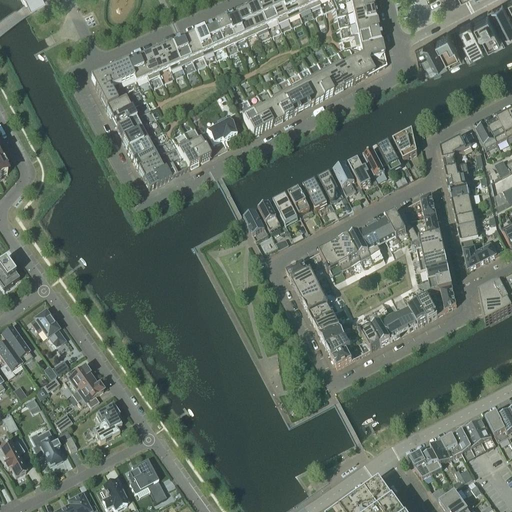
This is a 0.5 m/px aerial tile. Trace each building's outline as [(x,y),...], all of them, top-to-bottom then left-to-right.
[(348,0),(328,0),(329,1),(318,6),(319,10),(310,14),(299,19),(288,24),(278,28),(276,24),(265,29),(267,33),(256,38),(245,42),(235,47),(224,52),(213,56),(203,61),(192,66),(181,70),(179,67),(157,76),(159,80),(148,85),(146,81),(135,86),(121,92),(120,93),(125,101),(131,112),(136,121),(139,120),(145,130),(150,141),(147,143),(152,152),(155,150),(160,160),(163,165),(166,170),(171,167),(177,178),(188,173),(176,150),(187,144),(189,147),(199,142),(194,131),(193,131),(167,145),(141,97),(334,13),(343,52),(237,108),(236,108),(240,116),(250,111),(260,105),(262,109),(272,103),(270,100),(280,95),(301,84),(311,79),(320,74),(331,68),(341,63),(342,67),(361,57),(359,50),(357,38),(355,28),(352,18),(352,17),(350,5),(348,0)] [(288,24),(286,20),(277,0),(276,0),(267,4),(276,24),(278,28),(288,24)] [(299,19),(297,15),(290,0),(277,0),(286,20),(288,24),(299,19)] [(310,14),(308,10),(303,0),(290,0),(297,15),(299,19),(310,14)] [(319,10),(318,6),(315,0),(303,0),(308,10),(310,14),(319,10)] [(352,17),(374,12),(371,1),(350,5),(352,17)] [(276,24),(267,4),(256,9),(265,29),(276,24)] [(491,11),(487,13),(488,16),(491,20),(495,18),(501,30),(502,29),(506,36),(505,37),(505,38),(511,33),(511,24),(502,5),(491,11)] [(267,33),(265,29),(256,9),(245,14),(254,34),(256,38),(267,33)] [(355,28),(376,23),(374,12),(352,17),(352,18),(355,28)] [(256,38),(254,34),(245,14),(234,19),(243,39),(245,42),(256,38)] [(481,34),(482,34),(489,46),(489,44),(500,39),(500,40),(501,40),(488,16),(485,17),(485,18),(474,23),(479,32),(479,33),(480,33),(481,34)] [(245,42),(243,39),(234,19),(224,23),(233,43),(235,47),(245,42)] [(461,36),(471,55),(484,48),(470,22),(460,27),(464,35),(461,36)] [(235,47),(233,43),(224,23),(213,28),(222,48),(224,52),(235,47)] [(357,38),(378,33),(376,23),(355,28),(357,38)] [(224,52),(222,48),(213,28),(202,33),(211,53),(213,56),(224,52)] [(213,56),(211,53),(202,33),(192,37),(201,57),(203,61),(213,56)] [(359,50),(381,45),(378,33),(357,38),(359,50)] [(457,50),(448,34),(436,40),(447,60),(459,53),(457,50)] [(203,61),(201,57),(192,37),(181,42),(190,62),(192,66),(203,61)] [(434,68),(437,73),(447,68),(445,63),(444,62),(434,42),(434,41),(423,47),(425,52),(426,52),(429,58),(421,61),(425,68),(432,64),(434,67),(433,68),(434,68)] [(192,66),(190,62),(181,42),(170,46),(179,67),(181,70),(192,66)] [(361,57),(386,68),(381,45),(359,50),(361,57)] [(157,76),(179,67),(170,46),(148,56),(157,76)] [(463,48),(457,50),(459,53),(460,56),(466,53),(463,48)] [(159,80),(157,76),(148,56),(137,61),(146,81),(148,85),(159,80)] [(353,86),(386,68),(361,57),(342,67),(353,86)] [(135,86),(146,81),(137,61),(126,66),(135,86)] [(353,86),(342,67),(341,63),(331,68),(333,72),(343,91),(353,86)] [(121,92),(135,86),(126,66),(90,82),(106,111),(125,101),(120,93),(121,92)] [(343,91),(333,72),(331,68),(320,74),(322,77),(332,97),(343,91)] [(332,97),(322,77),(320,74),(311,79),(313,82),(323,102),(332,97)] [(323,102),(313,82),(311,79),(301,84),(303,87),(313,107),(323,102)] [(313,107),(303,87),(301,84),(280,95),(282,98),(292,118),(313,107)] [(292,118),(282,98),(280,95),(270,100),(272,103),(283,123),(292,118)] [(111,122),(131,112),(125,101),(106,111),(111,122)] [(272,128),(283,123),(272,103),(262,109),(272,128)] [(272,128),(262,109),(260,105),(250,111),(252,114),(262,133),(272,128)] [(262,133),(252,114),(250,111),(240,116),(252,139),(262,133)] [(116,132),(136,121),(131,112),(111,122),(116,132)] [(507,143),(511,140),(511,125),(508,117),(497,123),(507,143)] [(122,142),(145,130),(139,120),(136,121),(116,132),(122,142)] [(222,145),(236,138),(228,122),(227,123),(225,120),(216,124),(218,128),(206,134),(213,148),(221,143),(222,145)] [(497,148),(507,143),(497,123),(487,129),(497,148)] [(485,154),(497,148),(487,129),(475,135),(485,154)] [(127,153),(147,143),(150,141),(145,130),(122,142),(127,153)] [(393,144),(392,144),(393,145),(403,164),(417,157),(412,135),(412,134),(402,139),(402,140),(402,141),(394,146),(394,145),(393,144)] [(451,147),(454,159),(471,150),(466,140),(451,147)] [(209,161),(210,161),(199,142),(189,147),(199,167),(209,161)] [(132,162),(152,152),(147,143),(127,153),(132,162)] [(199,167),(189,147),(187,144),(176,150),(188,173),(199,167)] [(391,177),(401,171),(389,147),(388,146),(378,152),(378,153),(391,177)] [(456,171),(454,159),(451,147),(440,153),(445,174),(456,171)] [(137,172),(160,160),(155,150),(152,152),(132,162),(137,172)] [(363,160),(374,182),(379,179),(380,179),(385,176),(374,155),(373,154),(372,155),(372,154),(371,155),(370,156),(369,156),(369,157),(367,157),(366,157),(366,158),(365,159),(364,158),(364,159),(363,160)] [(166,170),(163,165),(160,160),(137,172),(143,183),(166,171),(166,170)] [(366,172),(363,173),(358,163),(358,162),(348,168),(361,192),(371,187),(368,181),(370,180),(366,172)] [(509,176),(505,168),(503,164),(498,167),(500,171),(504,178),(509,176)] [(148,193),(177,178),(171,167),(166,170),(166,171),(143,183),(148,193)] [(504,178),(500,171),(498,167),(494,169),(500,180),(504,178)] [(346,200),(356,195),(352,188),(354,186),(346,169),(345,169),(333,175),(333,176),(346,200)] [(447,184),(468,179),(466,169),(456,171),(445,174),(447,184)] [(339,199),(341,198),(338,191),(337,191),(330,178),(329,177),(318,183),(318,184),(331,208),(338,204),(336,199),(338,198),(339,199)] [(470,188),(471,188),(468,179),(447,184),(449,193),(467,189),(470,188)] [(315,214),(327,208),(315,185),(303,191),(315,214)] [(467,189),(449,193),(451,203),(469,199),(473,198),(470,188),(467,189)] [(299,194),(299,193),(288,199),(299,220),(310,215),(299,194)] [(511,206),(511,202),(508,195),(503,197),(509,208),(511,206)] [(431,198),(420,204),(424,222),(436,220),(431,198)] [(453,213),(475,208),(473,198),(469,199),(451,203),(453,213)] [(285,230),(298,223),(286,201),(286,200),(273,207),(285,230)] [(359,206),(351,210),(353,214),(361,210),(359,206)] [(456,223),(477,218),(475,208),(453,213),(456,223)] [(270,237),(281,231),(269,209),(258,215),(270,237)] [(403,213),(396,217),(401,228),(409,224),(403,213)] [(256,216),(255,216),(243,223),(256,246),(268,240),(256,216)] [(396,217),(386,222),(392,233),(396,242),(406,237),(405,236),(404,235),(401,229),(401,228),(396,217)] [(458,232),(479,228),(477,218),(456,223),(458,232)] [(436,220),(424,222),(428,241),(440,239),(436,220)] [(376,227),(372,230),(382,249),(386,247),(396,242),(392,233),(386,222),(376,227)] [(401,228),(401,229),(404,235),(405,236),(406,237),(406,238),(407,239),(411,247),(417,244),(419,244),(419,243),(415,234),(410,226),(410,225),(409,224),(401,228)] [(501,232),(500,232),(502,236),(511,252),(511,250),(511,227),(511,226),(501,232)] [(460,245),(477,241),(482,240),(479,228),(458,232),(460,245)] [(368,232),(358,237),(364,248),(370,261),(380,255),(378,251),(381,249),(382,249),(372,230),(371,230),(368,232)] [(368,325),(370,330),(408,310),(417,305),(415,301),(425,296),(426,298),(431,297),(428,287),(426,276),(421,277),(419,266),(416,255),(421,254),(419,243),(417,244),(411,247),(406,237),(396,242),(382,249),(381,249),(378,251),(380,255),(370,261),(361,266),(351,271),(342,276),(332,281),(325,268),(318,272),(311,275),(316,286),(322,297),(328,308),(332,306),(338,317),(334,319),(339,330),(345,341),(350,351),(358,347),(365,343),(358,331),(368,325)] [(358,237),(348,242),(354,253),(361,266),(370,261),(364,248),(358,237)] [(419,243),(419,244),(421,254),(431,252),(443,249),(440,239),(428,241),(419,243)] [(348,242),(339,247),(344,258),(351,271),(361,266),(354,253),(348,242)] [(339,247),(329,252),(335,263),(342,276),(351,271),(344,258),(339,247)] [(478,269),(499,258),(494,247),(475,257),(478,269)] [(478,269),(475,257),(473,248),(462,250),(467,274),(478,269)] [(421,254),(416,255),(419,266),(433,262),(445,260),(443,249),(431,252),(421,254)] [(329,252),(319,257),(325,268),(327,273),(329,277),(332,281),(342,276),(335,263),(329,252)] [(319,257),(313,261),(318,271),(319,272),(325,268),(319,257)] [(433,262),(419,266),(421,277),(426,276),(426,275),(435,273),(447,270),(445,260),(433,262)] [(19,283),(16,279),(5,263),(0,266),(0,287),(4,293),(19,283)] [(303,266),(286,275),(291,286),(311,275),(310,275),(309,276),(303,266)] [(435,273),(426,275),(426,276),(428,286),(438,284),(450,282),(447,270),(435,273)] [(311,275),(291,286),(297,296),(308,291),(316,286),(311,276),(311,275)] [(511,314),(511,280),(497,288),(497,289),(498,289),(499,290),(495,292),(494,291),(495,290),(494,290),(478,298),(483,320),(484,320),(484,319),(486,319),(487,323),(492,322),(492,323),(492,324),(511,314)] [(438,284),(428,286),(431,296),(431,297),(440,295),(452,292),(450,282),(438,284)] [(308,291),(297,296),(303,307),(313,302),(322,297),(316,286),(308,291)] [(442,303),(432,308),(437,319),(456,310),(452,292),(440,295),(442,303)] [(425,296),(415,301),(417,305),(422,314),(427,325),(437,319),(432,308),(426,298),(426,297),(425,296)] [(313,302),(303,307),(308,318),(319,312),(328,308),(322,297),(313,302)] [(319,312),(308,318),(314,329),(325,323),(334,319),(338,317),(332,305),(328,308),(319,312)] [(417,305),(408,310),(412,319),(418,330),(427,325),(422,314),(417,305)] [(404,337),(418,330),(412,319),(408,310),(398,315),(397,316),(394,317),(404,337)] [(49,321),(46,317),(45,316),(30,326),(37,336),(41,333),(47,342),(49,341),(55,351),(64,344),(57,335),(58,334),(53,326),(54,325),(50,321),(49,321)] [(404,337),(394,317),(380,325),(390,344),(404,337)] [(325,323),(314,329),(320,340),(331,334),(339,330),(334,319),(325,323)] [(368,325),(358,331),(360,335),(362,339),(365,343),(370,355),(380,349),(375,338),(370,330),(368,325)] [(370,330),(375,338),(380,349),(390,344),(380,325),(370,330)] [(331,334),(320,340),(325,351),(336,345),(345,341),(339,330),(331,334)] [(21,368),(32,361),(12,332),(1,340),(4,345),(5,344),(21,368)] [(336,345),(325,351),(331,362),(351,351),(350,351),(345,341),(336,345)] [(365,343),(358,347),(358,348),(364,358),(370,355),(365,343)] [(0,360),(5,368),(0,371),(0,372),(8,383),(14,379),(12,375),(21,368),(5,344),(4,345),(0,347),(0,360)] [(351,351),(331,362),(337,372),(354,363),(349,353),(351,352),(351,351)] [(57,379),(68,371),(63,364),(52,372),(57,379)] [(51,383),(56,379),(49,370),(44,373),(51,383)] [(71,399),(93,384),(84,371),(63,386),(71,399)] [(47,396),(59,387),(55,382),(43,390),(47,396)] [(95,401),(103,395),(98,388),(97,389),(93,384),(71,399),(80,411),(87,406),(90,411),(98,406),(95,401)] [(21,404),(26,400),(19,391),(14,394),(21,404)] [(36,406),(35,406),(33,403),(26,406),(28,410),(27,410),(31,418),(40,413),(36,406)] [(116,419),(119,418),(112,409),(104,415),(93,420),(98,429),(92,434),(99,447),(119,437),(116,431),(121,429),(116,419)] [(511,441),(511,422),(508,415),(498,421),(509,441),(508,442),(509,443),(511,441)] [(498,421),(496,417),(485,423),(498,447),(508,442),(509,441),(498,421)] [(9,436),(17,432),(10,419),(2,423),(9,436)] [(60,435),(72,427),(68,421),(56,429),(60,435)] [(482,425),(472,430),(476,437),(477,438),(482,448),(491,442),(492,442),(487,433),(482,425)] [(467,433),(462,435),(466,444),(471,453),(482,448),(477,438),(476,437),(472,430),(467,433)] [(56,446),(55,447),(48,434),(37,440),(36,438),(30,441),(35,450),(32,452),(38,463),(44,459),(49,470),(56,466),(57,467),(62,464),(60,461),(59,461),(55,453),(57,453),(57,449),(56,446)] [(462,435),(452,440),(457,449),(462,458),(471,453),(466,444),(462,435)] [(70,455),(76,452),(70,440),(64,444),(70,455)] [(452,440),(441,446),(450,464),(461,458),(462,458),(457,449),(452,440)] [(17,459),(23,455),(16,445),(11,449),(10,446),(0,451),(0,453),(1,456),(0,456),(0,462),(7,473),(10,472),(14,481),(25,475),(17,459)] [(441,446),(430,452),(432,456),(432,455),(440,470),(440,469),(450,464),(441,446)] [(422,461),(431,479),(442,473),(440,469),(440,470),(432,455),(432,456),(422,461)] [(420,457),(408,463),(422,483),(431,479),(422,461),(420,457)] [(136,473),(128,477),(132,484),(134,483),(134,485),(129,487),(134,497),(136,496),(139,494),(146,490),(148,489),(151,488),(152,487),(157,485),(154,478),(147,465),(135,471),(136,473)] [(462,486),(464,485),(461,480),(457,482),(459,485),(453,488),(455,492),(463,488),(462,486)] [(399,511),(379,483),(337,511),(399,511)] [(114,485),(102,491),(106,497),(104,498),(106,501),(107,500),(108,502),(102,505),(104,511),(108,511),(112,510),(113,511),(119,511),(127,508),(124,504),(125,503),(123,499),(121,496),(121,495),(120,496),(114,485)] [(435,502),(445,495),(441,490),(432,497),(435,502)] [(439,507),(449,500),(445,495),(435,502),(439,507)] [(451,511),(461,505),(455,496),(449,500),(439,507),(442,511),(451,511)] [(155,507),(166,501),(163,497),(153,502),(155,507)] [(67,506),(69,509),(70,511),(95,511),(94,509),(88,511),(82,498),(80,499),(79,498),(73,501),(74,502),(67,506)] [(471,511),(474,510),(467,500),(461,505),(451,511),(471,511)]
